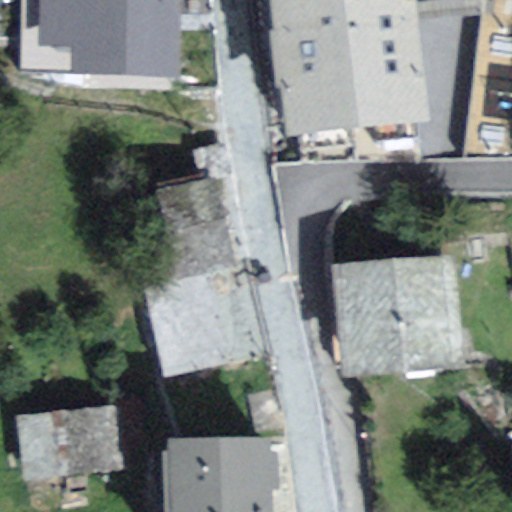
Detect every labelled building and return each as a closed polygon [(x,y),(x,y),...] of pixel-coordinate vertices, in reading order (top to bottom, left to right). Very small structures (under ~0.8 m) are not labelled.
[(171,0),(47,0),(46,35),(87,37),(86,62),(169,65),(171,0)] [(406,0),(280,0),(295,130),(420,116),(406,0)] [(511,0),(467,0),(448,143),(511,151),(511,0)] [(200,199),(149,211),(166,281),(218,270),(200,199)] [(436,251),(318,265),(331,378),(452,365),(436,251)] [(28,414),(39,465),(110,448),(99,396),(28,414)] [(256,511),(253,482),(144,494),(146,511),(256,511)]
